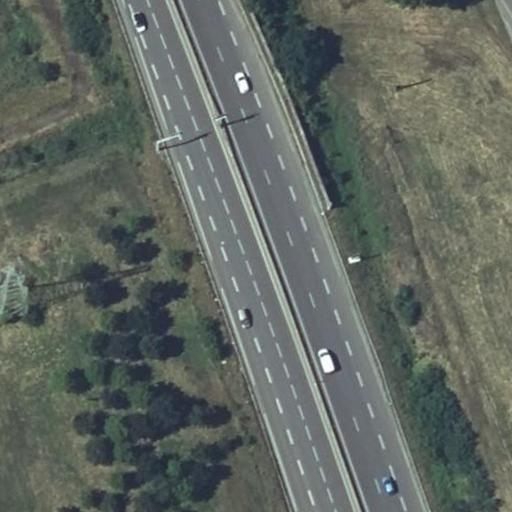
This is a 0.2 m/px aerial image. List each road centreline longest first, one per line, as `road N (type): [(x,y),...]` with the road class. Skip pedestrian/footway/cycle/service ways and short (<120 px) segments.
road 1 (trunk): [(385,511),(196,0)]
road 2 (trunk): [(146,0),(335,502)]
